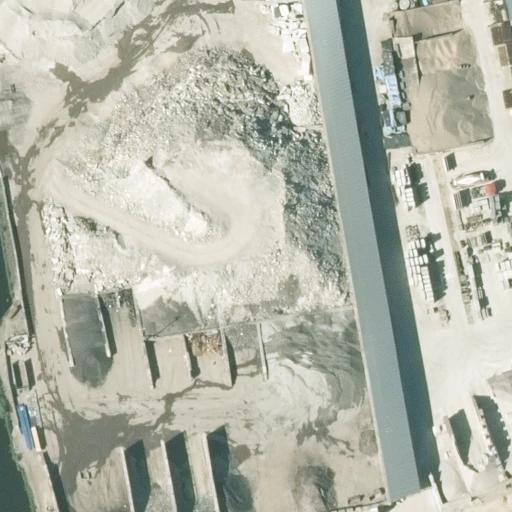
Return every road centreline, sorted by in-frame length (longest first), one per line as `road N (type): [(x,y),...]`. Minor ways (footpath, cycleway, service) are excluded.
road 1 (unknown): [(99,73),(55,176),(55,229),(94,393),(108,416),(133,424),(232,412)]
road 2 (unknown): [(99,73),(207,54),(228,36),(229,0)]
